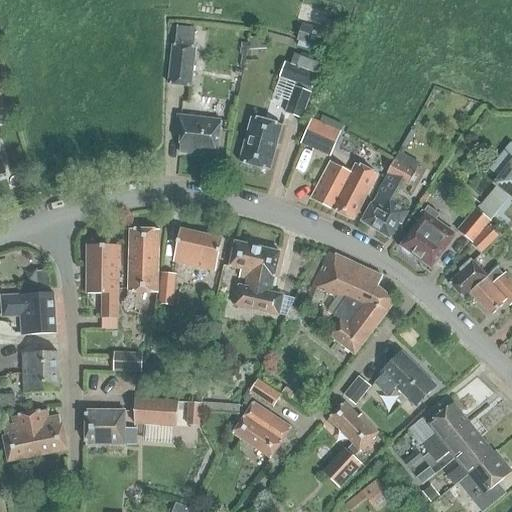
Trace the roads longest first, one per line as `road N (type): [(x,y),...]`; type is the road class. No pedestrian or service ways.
road 1 (tertiary): [(419,288),(332,235),(240,203),(145,193),(49,217)]
road 2 (residential): [(69,511),(68,293),(49,217)]
road 3 (residential): [(248,501),(419,288)]
road 4 (tertiary): [(511,377),(419,288)]
